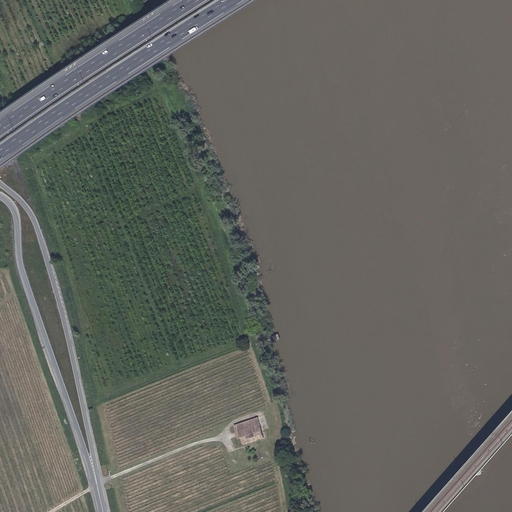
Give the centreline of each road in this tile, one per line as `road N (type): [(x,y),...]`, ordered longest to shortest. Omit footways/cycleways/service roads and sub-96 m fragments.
road 1 (tertiary): [(95,479),(44,237),(0,181)]
road 2 (tertiary): [(0,195),(16,214),(21,270),(95,479)]
road 3 (motorway): [(0,158),(245,0)]
road 4 (motorway): [(197,0),(0,129)]
